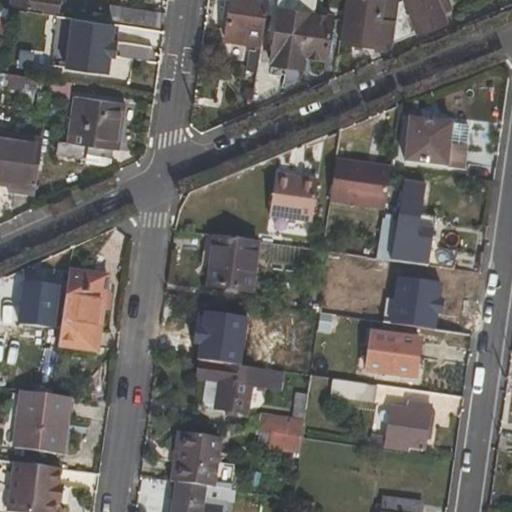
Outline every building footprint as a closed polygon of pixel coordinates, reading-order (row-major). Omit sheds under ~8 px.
[(13,0),(13,8),(60,14),(61,0),(13,0)] [(230,0),(224,40),(262,47),(270,0),(230,0)] [(307,12),(308,0),(278,0),(269,62),(304,67),(305,57),(327,60),(333,16),(307,12)] [(346,0),(340,43),(392,50),(393,43),(400,1),(399,0),(346,0)] [(402,0),(400,1),(393,43),(447,22),(443,15),(451,11),(446,0),(402,0)] [(118,25),(118,22),(163,28),(165,14),(111,6),(109,22),(113,23),(118,25)] [(81,71),(107,75),(113,23),(109,22),(60,16),(27,11),(25,25),(71,32),(66,69),(68,70),(68,75),(81,76),(81,71)] [(252,53),(245,89),(255,90),(261,54),(252,53)] [(4,88),(37,92),(38,78),(7,74),(4,88)] [(118,151),(125,104),(75,97),(68,144),(59,143),(57,156),(84,159),(86,146),(118,151)] [(450,146),(454,124),(412,118),(406,161),(464,170),(468,148),(450,146)] [(0,132),(0,183),(2,184),(3,177),(36,181),(43,139),(0,132)] [(390,170),(390,169),(338,161),(333,203),(385,209),(390,170)] [(315,221),(321,181),(279,175),(273,215),(315,221)] [(3,177),(2,184),(36,189),(36,181),(3,177)] [(427,184),(403,181),(392,261),(429,267),(432,241),(419,239),(427,184)] [(254,294),(261,243),(215,236),(208,287),(254,294)] [(392,261),(377,259),(370,258),(369,270),(431,280),(433,268),(429,267),(392,261)] [(97,351),(108,276),(71,270),(59,346),(97,351)] [(426,317),(430,284),(407,280),(402,314),(426,317)] [(54,327),(60,288),(26,283),(20,323),(54,327)] [(307,369),(314,323),(297,320),(291,367),(307,369)] [(418,380),(423,340),(371,332),(365,372),(377,374),(376,382),(399,385),(400,377),(418,380)] [(237,337),(204,333),(199,362),(215,364),(216,356),(235,359),(237,337)] [(272,355),(243,351),(241,368),(270,371),(272,355)] [(241,368),(215,364),(199,362),(197,379),(205,380),(202,407),(247,413),(251,386),(273,390),(275,372),(270,371),(241,368)] [(376,403),(378,387),(349,383),(346,399),(376,403)] [(13,449),(65,455),(73,398),(53,395),(21,391),(13,449)] [(308,395),(297,394),(295,409),(306,411),(308,395)] [(371,435),(370,449),(408,454),(409,449),(425,452),(432,408),(409,404),(408,410),(390,408),(387,437),(371,435)] [(293,419),(261,415),(258,432),(261,433),(302,438),(306,411),(295,409),(293,419)] [(178,453),(183,453),(179,484),(214,489),(222,439),(180,433),(178,453)] [(301,451),(302,438),(261,433),(260,445),(301,451)] [(178,453),(173,483),(179,484),(183,453),(178,453)] [(55,511),(57,505),(60,488),(62,472),(16,465),(9,511),(55,511)] [(68,487),(97,491),(100,475),(70,470),(68,487)] [(236,505),(238,492),(214,489),(179,484),(173,511),(215,511),(216,503),(236,505)] [(62,506),(65,489),(60,488),(57,505),(62,506)] [(292,511),(294,500),(282,498),(280,511),(292,511)] [(383,498),(382,505),(381,511),(421,511),(423,504),(383,498)] [(309,511),(311,502),(294,500),(292,511),(309,511)]
